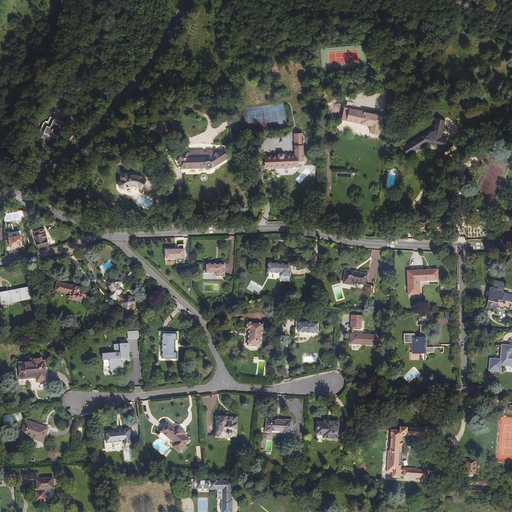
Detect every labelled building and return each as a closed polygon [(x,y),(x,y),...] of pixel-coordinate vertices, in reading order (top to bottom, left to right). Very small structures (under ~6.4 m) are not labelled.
[(370,132),(373,133),(378,134),(380,135),(384,117),(379,116),(373,115),(366,113),(366,112),(351,109),(348,121),(372,126),(370,132)] [(65,124),(54,119),(50,128),(47,126),(42,136),(49,140),(51,136),(58,139),(65,124)] [(441,138),(445,122),(436,119),(433,129),(402,148),(407,156),(426,144),(444,149),(447,139),(441,138)] [(303,141),(303,136),(303,133),(294,134),(295,146),(297,146),(297,154),(295,155),(285,155),(284,153),(278,154),(278,155),(265,156),(266,164),(275,163),(275,167),(292,165),(292,163),(297,162),(297,160),(304,160),(303,141)] [(214,154),(212,149),(207,149),(207,152),(207,155),(204,155),(203,153),(203,150),(200,150),(201,157),(191,158),(191,150),(189,153),(183,150),(177,162),(182,165),(181,168),(204,167),(206,169),(208,169),(211,168),(212,166),(228,157),(223,149),(214,154)] [(487,163),(483,152),(477,154),(480,164),(487,163)] [(466,163),(464,155),(457,157),(459,164),(466,163)] [(146,182),(145,178),(137,175),(132,175),(128,176),(127,174),(125,174),(123,174),(122,177),(122,179),(120,181),(119,183),(119,185),(121,188),(124,189),(128,187),(132,186),(136,187),(141,189),(146,182)] [(445,228),(445,219),(434,220),(434,229),(445,228)] [(49,244),(44,228),(34,231),(39,247),(49,244)] [(23,243),(22,236),(10,238),(12,248),(22,246),(21,243),(23,243)] [(188,261),(188,242),(183,242),(183,245),(179,245),(179,250),(167,250),(167,261),(188,261)] [(103,270),(112,266),(110,261),(101,265),(103,270)] [(290,284),(292,266),(269,263),(268,273),(281,275),(280,283),(290,284)] [(206,265),(206,275),(215,275),(215,278),(219,278),(225,278),(225,265),(206,265)] [(351,281),(366,283),(367,272),(345,270),(343,283),(351,284),(351,281)] [(409,295),(419,295),(419,281),(438,280),(437,270),(407,271),(409,295)] [(111,296),(117,300),(121,293),(124,289),(125,287),(125,285),(124,283),(122,282),(121,282),(118,282),(117,282),(116,281),(115,280),(114,280),(112,280),(111,281),(110,283),(110,285),(111,287),(112,289),(113,290),(114,291),(111,296)] [(511,311),(511,296),(511,294),(504,292),(505,288),(503,288),(505,281),(501,280),(500,283),(495,281),(491,294),(493,295),(488,309),(495,311),(493,315),(502,319),(504,314),(507,314),(508,310),(511,311)] [(84,299),(86,291),(82,290),(83,285),(75,283),(74,285),(61,281),(59,288),(71,292),(70,298),(79,300),(79,298),(84,299)] [(380,283),(371,282),(370,292),(380,292),(380,283)] [(29,287),(1,291),(2,301),(31,298),(29,287)] [(121,293),(117,300),(123,303),(123,302),(126,297),(125,297),(121,293)] [(128,296),(126,297),(123,302),(123,303),(123,304),(124,305),(124,307),(125,308),(127,309),(129,309),(131,310),(133,309),(134,309),(136,307),(137,305),(137,303),(137,300),(135,298),(133,296),(131,296),(128,296)] [(360,326),(361,314),(352,314),(351,326),(360,326)] [(318,333),(319,323),(297,321),(297,332),(318,333)] [(248,323),(247,330),(251,330),(250,346),(263,347),(264,324),(248,323)] [(434,355),(434,348),(426,348),(426,326),(421,326),(421,338),(416,338),(416,334),(404,334),(403,344),(412,344),(412,354),(434,355)] [(176,330),(163,330),(163,355),(176,355),(176,348),(174,348),(174,337),(176,337),(176,330)] [(378,344),(378,335),(351,333),(350,343),(378,344)] [(130,362),(128,344),(113,343),(114,354),(102,354),(104,375),(117,375),(117,369),(124,369),(124,362),(130,362)] [(511,346),(504,346),(502,364),(511,365),(511,346)] [(303,354),(303,361),(316,362),(316,357),(311,356),(311,354),(303,354)] [(41,360),(32,360),(32,364),(20,365),(21,380),(37,379),(38,384),(46,384),(45,363),(41,363),(41,360)] [(218,430),(220,430),(225,430),(225,435),(237,435),(237,416),(225,415),(225,421),(218,420),(218,430)] [(291,432),(292,420),(268,418),(266,430),(291,432)] [(319,422),(318,432),(324,433),(323,436),(338,437),(339,420),(330,420),(330,422),(319,422)] [(178,428),(169,421),(162,430),(177,441),(174,445),(181,451),(190,439),(185,435),(187,432),(179,427),(178,428)] [(46,439),(50,430),(28,422),(23,435),(47,444),(49,440),(46,439)] [(430,477),(430,470),(417,469),(417,467),(405,466),(405,468),(401,468),(402,463),(399,463),(400,450),(403,450),(404,433),(434,435),(435,430),(400,427),(400,429),(391,429),(390,435),(393,436),(392,442),(391,442),(391,450),(389,450),(388,471),(393,471),(393,476),(401,476),(401,471),(405,471),(405,475),(430,477)] [(126,445),(133,444),(131,430),(108,432),(109,441),(126,440),(126,445)] [(272,451),(272,440),(262,440),(262,450),(272,451)] [(473,474),(474,461),(464,460),(462,473),(473,474)] [(40,477),(41,487),(47,487),(47,488),(57,487),(56,476),(40,477)] [(229,511),(231,482),(217,481),(217,480),(209,480),(209,481),(197,480),(197,478),(186,477),(186,481),(189,481),(188,489),(196,490),(197,487),(208,488),(209,489),(221,490),(219,511),(229,511)]
